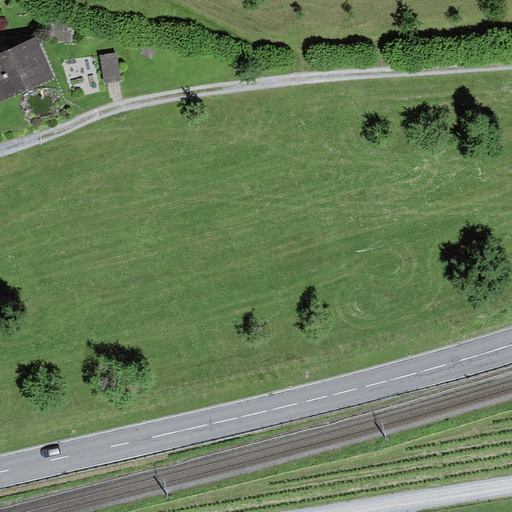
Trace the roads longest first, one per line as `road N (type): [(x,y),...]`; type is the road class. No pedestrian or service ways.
road 1 (primary): [(511,345),(0,473)]
road 2 (track): [(0,153),(159,99),(323,77),(511,66)]
road 3 (track): [(348,511),(511,486)]
